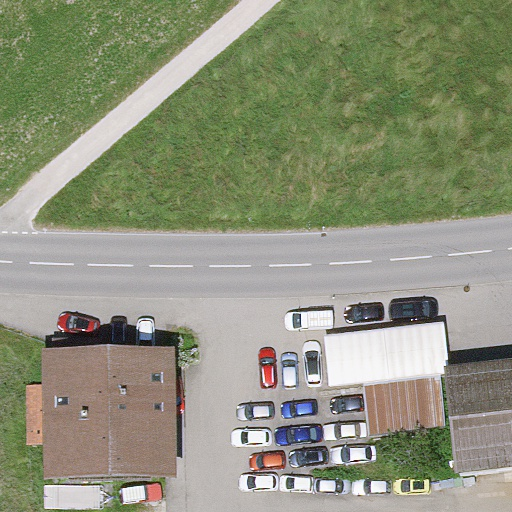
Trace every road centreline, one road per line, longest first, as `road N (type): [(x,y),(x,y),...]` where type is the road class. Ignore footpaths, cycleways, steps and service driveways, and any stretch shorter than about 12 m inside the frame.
road 1 (tertiary): [(0,261),(249,268),(511,255)]
road 2 (track): [(274,0),(0,237)]
